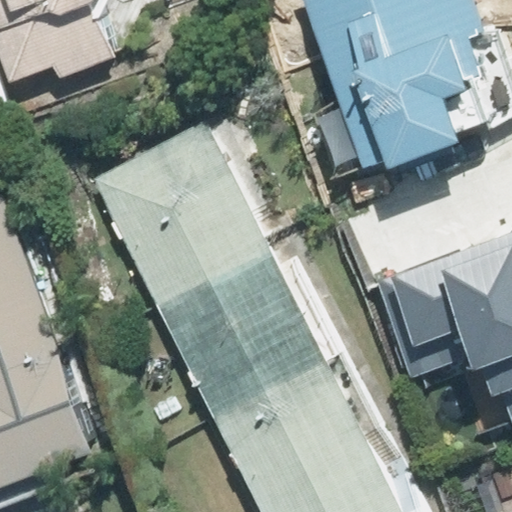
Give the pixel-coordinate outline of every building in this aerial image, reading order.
[(0,0),(0,17),(24,84),(123,48),(105,0),(0,0)] [(486,0),(317,0),(378,157),(506,109),(473,23),(492,15),(486,0)] [(0,72),(0,98),(9,95),(0,72)] [(417,511),(211,113),(103,168),(280,511),(417,511)] [(0,478),(103,438),(1,178),(0,178),(0,478)] [(511,230),(378,273),(413,382),(482,360),(502,423),(511,420),(511,230)]
